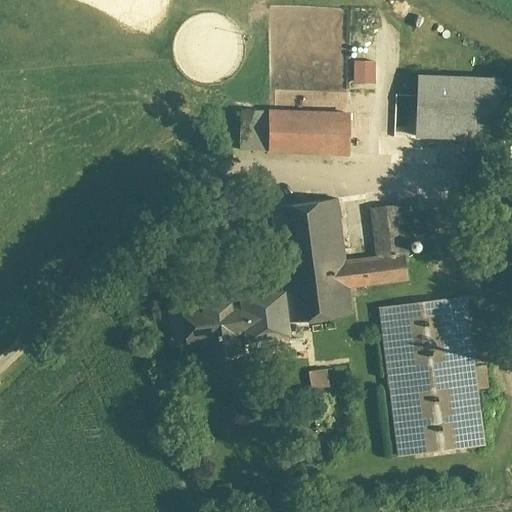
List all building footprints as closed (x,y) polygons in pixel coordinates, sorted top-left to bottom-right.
[(499,81),(417,78),(415,139),(498,141),(499,81)] [(350,116),(267,114),(266,159),(348,161),(350,116)] [(333,322),(320,204),(270,209),(284,327),(333,322)] [(376,254),(418,250),(414,205),(372,209),(376,254)] [(344,258),(347,293),(411,287),(408,253),(344,258)] [(251,303),(180,308),(184,356),(254,351),(251,303)] [(399,458),(485,448),(470,313),(384,323),(399,458)] [(489,367),(480,368),(481,388),(490,387),(489,367)] [(312,370),(313,387),(332,385),(331,369),(312,370)]
